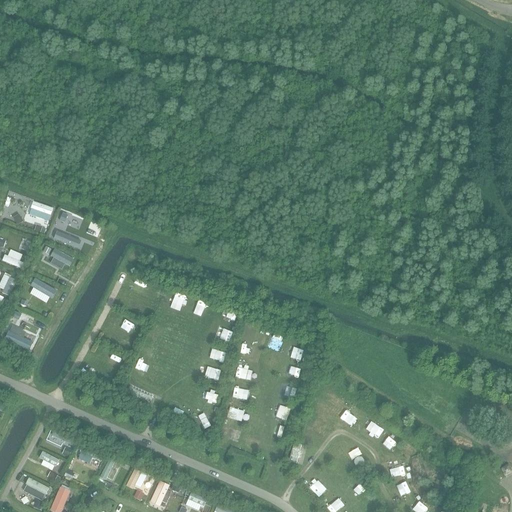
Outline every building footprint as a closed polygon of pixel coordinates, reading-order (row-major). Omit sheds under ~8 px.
[(59,210),(48,208),(45,219),(56,222),(59,210)] [(66,216),(65,223),(78,224),(79,217),(66,216)] [(54,238),(51,247),(60,250),(63,241),(54,238)] [(21,240),(19,247),(13,244),(11,251),(28,258),(33,245),(21,240)] [(143,254),(147,245),(141,241),(136,251),(143,254)] [(53,265),(55,255),(45,253),(43,263),(53,265)] [(128,262),(120,273),(126,277),(134,266),(128,262)] [(18,267),(16,272),(12,270),(9,277),(13,278),(10,284),(18,287),(25,269),(18,267)] [(38,268),(34,277),(42,281),(46,272),(38,268)] [(175,278),(170,291),(178,294),(183,280),(175,278)] [(31,287),(28,294),(35,298),(39,291),(31,287)] [(132,300),(136,292),(130,289),(126,297),(132,300)] [(153,309),(155,300),(145,297),(143,307),(153,309)] [(30,320),(35,308),(24,303),(18,314),(30,320)] [(230,305),(227,317),(241,320),(244,309),(230,305)] [(173,309),(163,306),(160,315),(170,318),(173,309)] [(262,331),(270,331),(270,323),(262,323),(262,331)] [(149,335),(154,337),(159,329),(154,326),(149,335)] [(238,338),(240,330),(228,327),(226,335),(238,338)] [(163,341),(166,332),(158,330),(155,338),(163,341)] [(134,343),(137,335),(129,331),(125,340),(134,343)] [(310,341),(294,343),(296,355),(312,353),(310,341)] [(142,351),(154,357),(157,351),(146,344),(142,351)] [(225,355),(233,356),(233,347),(225,347),(225,355)] [(253,349),(252,355),(270,358),(271,351),(253,349)] [(143,372),(148,363),(138,358),(134,367),(143,372)] [(103,359),(99,364),(106,369),(109,364),(103,359)] [(249,372),(262,373),(262,366),(250,365),(249,372)] [(216,368),(213,376),(227,379),(229,371),(216,368)] [(138,377),(136,381),(157,390),(159,387),(138,377)] [(258,393),(259,388),(253,388),(254,380),(249,380),(248,392),(258,393)] [(126,394),(149,405),(152,397),(129,387),(126,394)] [(214,397),(224,399),(226,389),(217,387),(214,397)] [(182,409),(191,413),(194,405),(185,401),(182,409)] [(297,415),(300,403),(289,401),(286,413),(297,415)] [(208,423),(211,426),(218,417),(214,415),(208,423)] [(285,420),(282,432),(291,434),(294,423),(285,420)] [(72,434),(79,436),(81,430),(58,421),(54,431),(71,437),(72,434)] [(270,446),(271,436),(258,435),(258,446),(270,446)] [(304,439),(298,458),(309,461),(315,442),(304,439)] [(85,451),(97,456),(101,446),(89,441),(85,451)] [(50,446),(48,457),(63,460),(65,449),(50,446)] [(113,450),(110,469),(122,471),(125,453),(113,450)] [(44,464),(52,467),(54,462),(47,459),(44,464)] [(54,467),(63,471),(66,466),(57,461),(54,467)] [(136,483),(144,486),(150,468),(143,465),(136,483)] [(54,484),(56,478),(35,470),(33,476),(54,484)] [(153,470),(151,477),(159,479),(161,473),(153,470)] [(70,475),(59,500),(69,504),(80,480),(70,475)] [(169,476),(159,498),(170,503),(180,481),(169,476)] [(36,491),(38,484),(30,481),(28,489),(36,491)] [(208,508),(213,498),(199,491),(194,501),(208,508)] [(346,498),(339,500),(341,507),(348,505),(346,498)] [(111,511),(114,502),(108,500),(104,511),(111,511)]
